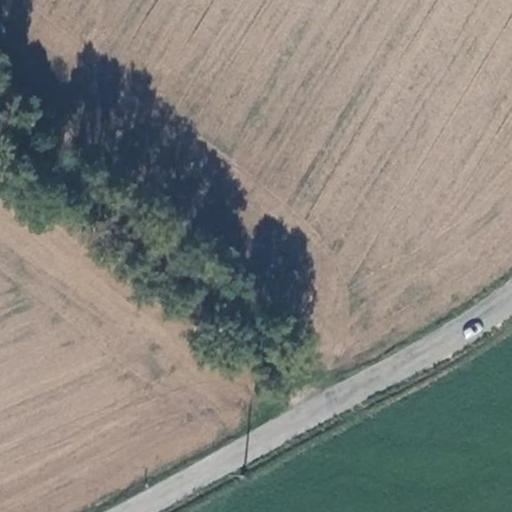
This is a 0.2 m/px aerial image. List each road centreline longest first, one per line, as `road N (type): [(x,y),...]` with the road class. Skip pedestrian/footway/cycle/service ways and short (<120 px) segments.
road 1 (track): [(0,73),(367,383)]
road 2 (unclassified): [(511,294),(133,511)]
